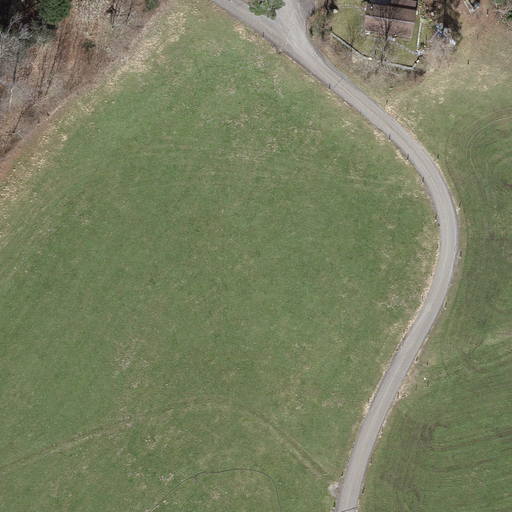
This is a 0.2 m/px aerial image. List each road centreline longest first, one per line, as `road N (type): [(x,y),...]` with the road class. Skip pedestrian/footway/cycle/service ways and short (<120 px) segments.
road 1 (track): [(349,511),(379,412),(426,326),(449,261),(449,209),(387,126),(272,29)]
road 2 (track): [(350,500),(254,418),(205,412),(139,426),(0,485)]
